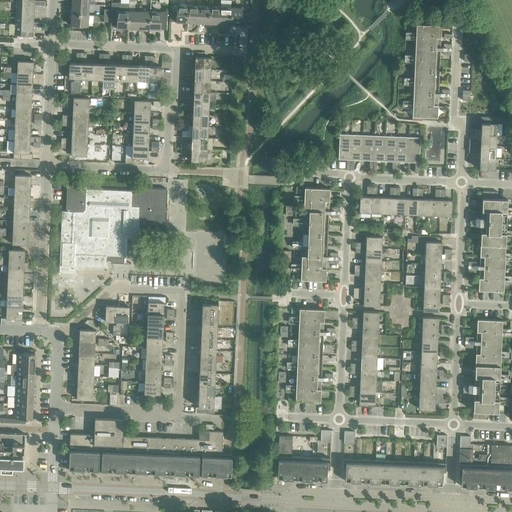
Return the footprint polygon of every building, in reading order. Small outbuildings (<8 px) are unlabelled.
[(16,2),(16,13),(34,14),(34,5),(34,3),(16,2)] [(110,27),(127,28),(128,11),(128,3),(111,2),(110,27)] [(71,3),(71,14),(88,15),(89,4),(71,3)] [(176,22),(187,23),(188,5),(177,5),(176,22)] [(187,23),(198,23),(198,6),(188,5),(187,23)] [(198,23),(209,24),(209,6),(198,6),(198,23)] [(209,24),(219,24),(220,7),(209,6),(209,24)] [(219,24),(230,24),(231,7),(220,7),(219,24)] [(231,7),(230,24),(241,25),(242,8),(231,7)] [(127,28),(138,29),(139,11),(128,11),(127,28)] [(138,29),(149,29),(150,12),(139,11),(138,29)] [(150,12),(149,29),(160,30),(161,12),(150,12)] [(16,13),(15,24),(33,24),(33,22),(34,14),(16,13)] [(88,15),(71,14),(70,25),(88,26),(88,15)] [(33,24),(15,24),(15,35),(33,36),(33,27),(33,24)] [(414,63),(414,70),(439,72),(441,25),(416,24),(415,33),(415,40),(415,55),(414,63)] [(195,57),(194,69),(210,70),(211,58),(195,57)] [(17,61),(17,73),(33,73),(33,61),(17,61)] [(68,79),(80,79),(81,63),(69,62),(68,79)] [(80,79),(92,80),(92,63),(81,63),(80,79)] [(92,80),(103,80),(104,64),(92,63),(92,80)] [(103,80),(114,81),(115,64),(104,64),(103,80)] [(114,81),(126,81),(126,65),(115,64),(114,81)] [(126,81),(137,82),(138,65),(126,65),(126,81)] [(138,65),(137,82),(137,86),(148,87),(148,82),(149,66),(138,65)] [(161,66),(149,66),(148,82),(160,83),(161,66)] [(194,69),(194,80),(210,81),(210,70),(194,69)] [(413,101),(412,108),(412,117),(437,118),(439,72),(414,70),(414,78),(413,85),(413,101)] [(17,73),(16,84),(32,85),(33,73),(17,73)] [(194,80),(193,92),(209,92),(210,81),(194,80)] [(16,84),(16,95),(32,96),(32,85),(16,84)] [(193,92),(193,103),(209,104),(209,92),(193,92)] [(16,95),(15,107),(31,107),(32,96),(16,95)] [(73,97),(72,109),(89,110),(89,98),(73,97)] [(134,100),(133,112),(150,113),(150,101),(134,100)] [(193,103),(192,114),(208,115),(209,104),(193,103)] [(15,107),(15,118),(31,119),(31,107),(15,107)] [(72,109),(72,121),(88,121),(89,110),(72,109)] [(133,112),(133,123),(149,124),(150,113),(133,112)] [(192,114),(192,126),(208,127),(208,115),(192,114)] [(15,118),(14,130),(30,130),(31,119),(15,118)] [(72,121),(71,132),(87,133),(88,121),(72,121)] [(133,123),(132,135),(149,135),(149,124),(133,123)] [(480,129),(480,135),(496,135),(497,123),(481,123),(480,129)] [(192,126),(191,137),(207,138),(208,127),(192,126)] [(14,130),(14,141),(30,142),(30,130),(14,130)] [(71,132),(71,143),(87,144),(87,133),(71,132)] [(346,170),(350,170),(351,135),(339,134),(338,159),(346,160),(346,170)] [(132,135),(132,146),(148,147),(149,135),(132,135)] [(354,160),(361,160),(362,135),(351,135),(350,170),(353,170),(354,160)] [(369,171),(372,171),(374,136),(362,135),(361,160),(369,161),(369,171)] [(480,140),(480,146),(496,147),(496,135),(480,135),(480,140)] [(376,161),(384,161),(385,136),(374,136),(372,171),(376,171),(376,161)] [(392,172),(395,172),(397,137),(385,136),(384,161),(392,162),(392,172)] [(191,137),(191,149),(207,149),(207,138),(191,137)] [(399,162),(407,162),(408,137),(397,137),(395,172),(399,172),(399,162)] [(408,137),(407,162),(415,162),(414,173),(418,173),(420,138),(408,137)] [(30,142),(14,141),(13,153),(13,159),(32,159),(32,154),(29,154),(30,142)] [(87,144),(71,143),(70,155),(86,156),(87,144)] [(148,147),(132,146),(131,158),(125,158),(125,163),(143,164),(143,158),(148,159),(148,147)] [(479,152),(479,157),(495,158),(496,147),(480,146),(479,152)] [(207,149),(191,149),(190,160),(210,161),(211,150),(207,149)] [(495,158),(479,157),(479,169),(495,170),(495,158)] [(15,175),(14,187),(30,187),(31,175),(15,175)] [(59,273),(75,274),(75,266),(106,267),(106,263),(125,263),(126,257),(127,238),(138,238),(138,233),(138,230),(165,231),(167,189),(132,188),(132,191),(86,189),(86,186),(67,185),(66,209),(67,209),(66,211),(62,211),(60,260),(59,273)] [(14,187),(14,198),(30,199),(30,187),(14,187)] [(303,226),(302,234),(327,235),(329,189),(304,188),(304,196),(303,203),(303,219),(303,226)] [(359,212),(371,213),(371,197),(359,196),(359,212)] [(371,213),(382,213),(383,197),(371,197),(371,213)] [(382,213),(393,214),(394,198),(383,197),(382,213)] [(14,198),(13,209),(29,210),(30,199),(14,198)] [(393,214),(405,214),(405,198),(394,198),(393,214)] [(405,214),(416,215),(417,199),(405,198),(405,214)] [(482,198),(480,244),(505,245),(505,238),(506,230),(506,215),(507,208),(507,199),(497,199),(492,199),(487,198),(482,198)] [(416,215),(428,215),(428,199),(417,199),(416,215)] [(428,215),(439,216),(440,200),(428,199),(428,215)] [(440,200),(439,216),(451,216),(451,200),(440,200)] [(13,209),(13,221),(29,221),(29,210),(13,209)] [(13,221),(12,232),(28,233),(29,221),(13,221)] [(28,233),(12,232),(12,244),(28,245),(28,233)] [(301,264),(301,272),(300,280),(325,281),(327,235),(302,234),(302,241),(302,249),(301,264)] [(366,236),(365,248),(381,248),(382,237),(366,236)] [(425,241),(425,253),(441,254),(441,242),(425,241)] [(505,245),(480,244),(478,290),(503,291),(503,283),(503,276),(504,260),(505,253),(505,245)] [(365,248),(365,259),(381,260),(381,248),(365,248)] [(8,249),(8,261),(24,262),(25,250),(8,249)] [(425,253),(424,265),(440,265),(441,254),(425,253)] [(365,259),(364,271),(380,271),(381,260),(365,259)] [(8,261),(7,273),(24,273),(24,262),(8,261)] [(424,265),(424,276),(440,277),(440,265),(424,265)] [(364,271),(364,282),(380,283),(380,271),(364,271)] [(7,273),(7,284),(23,285),(24,273),(7,273)] [(424,276),(423,287),(440,288),(440,277),(424,276)] [(364,282),(363,293),(380,294),(380,283),(364,282)] [(7,284),(6,295),(23,296),(23,285),(7,284)] [(423,287),(423,299),(439,300),(440,288),(423,287)] [(380,294),(363,293),(363,305),(379,306),(380,294)] [(6,295),(6,307),(22,307),(23,296),(6,295)] [(439,300),(423,299),(422,311),(439,311),(439,300)] [(148,301),(147,313),(163,314),(164,302),(148,301)] [(202,304),(201,327),(217,328),(218,305),(202,304)] [(105,322),(117,322),(117,306),(105,305),(105,322)] [(117,306),(117,322),(128,323),(129,306),(117,306)] [(22,307),(6,307),(5,319),(1,318),(0,324),(21,325),(22,307)] [(299,309),(299,317),(298,324),(298,340),(297,347),(297,355),(322,356),(324,310),(299,309)] [(363,311),(362,323),(378,324),(379,312),(363,311)] [(147,313),(147,325),(163,325),(163,314),(147,313)] [(422,317),(422,329),(438,329),(438,317),(422,317)] [(477,319),(475,365),(500,366),(500,358),(500,351),(501,336),(501,328),(502,320),(477,319)] [(362,323),(362,335),(378,335),(378,324),(362,323)] [(147,325),(146,336),(162,337),(163,325),(147,325)] [(201,327),(200,350),(216,351),(217,328),(201,327)] [(79,329),(79,341),(95,342),(95,330),(79,329)] [(422,329),(421,340),(437,341),(438,329),(422,329)] [(362,335),(361,346),(377,347),(378,335),(362,335)] [(146,336),(146,348),(162,348),(162,337),(146,336)] [(421,340),(421,351),(437,352),(437,341),(421,340)] [(79,341),(78,353),(94,353),(95,342),(79,341)] [(361,346),(361,357),(377,358),(377,347),(361,346)] [(146,348),(145,359),(161,360),(162,348),(146,348)] [(200,350),(199,373),(215,373),(216,351),(200,350)] [(421,351),(420,363),(436,364),(437,352),(421,351)] [(17,353),(16,364),(34,365),(34,354),(17,353)] [(78,353),(78,364),(94,365),(94,353),(78,353)] [(296,385),(295,392),(295,401),(320,402),(322,356),(297,355),(297,362),(296,370),(296,385)] [(361,357),(360,369),(376,369),(377,358),(361,357)] [(145,359),(145,370),(161,371),(161,360),(145,359)] [(420,363),(420,374),(436,375),(436,370),(436,364),(420,363)] [(16,364),(16,375),(34,376),(34,365),(16,364)] [(78,364),(77,375),(93,376),(94,365),(78,364)] [(483,412),(488,412),(498,412),(498,404),(498,397),(499,381),(499,374),(500,366),(475,365),(473,411),(478,411),(483,412)] [(108,369),(108,377),(118,377),(118,369),(113,369),(108,369)] [(360,369),(360,380),(376,381),(376,369),(360,369)] [(145,370),(144,382),(160,382),(161,371),(145,370)] [(199,373),(198,384),(214,385),(215,373),(199,373)] [(420,374),(419,386),(435,386),(436,375),(420,374)] [(16,375),(15,386),(33,387),(34,376),(16,375)] [(77,375),(77,387),(93,388),(93,376),(77,375)] [(360,380),(359,391),(375,392),(376,381),(360,380)] [(160,382),(144,382),(144,394),(160,394),(160,382)] [(198,384),(198,395),(214,396),(214,385),(198,384)] [(15,386),(15,397),(33,397),(33,387),(15,386)] [(419,386),(419,397),(435,398),(435,386),(419,386)] [(93,388),(77,387),(76,399),(92,399),(93,388)] [(375,392),(359,391),(359,403),(373,404),(375,404),(375,392)] [(214,396),(198,395),(197,407),(195,407),(195,413),(206,413),(213,413),(214,396)] [(15,397),(14,407),(32,408),(33,397),(15,397)] [(435,398),(419,397),(418,409),(434,410),(435,398)] [(32,408),(14,407),(14,418),(0,417),(0,422),(25,423),(25,419),(32,419),(32,408)] [(101,471),(149,473),(151,437),(122,436),(123,419),(94,418),(94,434),(70,433),(68,469),(98,470),(97,471),(101,471)] [(151,437),(149,473),(198,475),(197,475),(201,476),(201,475),(226,476),(231,476),(231,454),(227,454),(222,453),(223,431),(213,431),(214,425),(206,424),(205,430),(199,430),(199,439),(151,437)] [(320,442),(330,442),(331,430),(321,430),(320,442)] [(343,442),(354,443),(354,431),(344,431),(343,442)] [(0,432),(0,471),(12,472),(12,471),(21,471),(21,467),(23,467),(24,446),(25,434),(0,432)] [(277,478),(326,480),(326,473),(329,473),(330,458),(291,456),(292,436),(279,435),(277,478)] [(436,446),(446,447),(447,435),(436,435),(436,446)] [(459,448),(459,449),(459,456),(459,457),(458,479),(461,479),(460,486),(511,488),(511,460),(505,461),(506,445),(491,445),(491,455),(491,460),(490,460),(490,465),(478,464),(472,464),(473,444),(470,444),(470,436),(460,436),(459,448)] [(478,457),(478,464),(490,465),(490,460),(491,460),(491,455),(478,454),(478,457)] [(345,481),(393,483),(394,464),(389,464),(389,461),(380,460),(380,463),(375,463),(370,463),(370,460),(361,459),(361,462),(356,462),(350,462),(350,459),(343,459),(342,469),(345,469),(345,481)] [(394,464),(393,483),(442,485),(442,473),(445,473),(445,463),(438,463),(438,466),(427,465),(427,462),(423,462),(419,462),(418,465),(408,464),(408,461),(399,461),(399,464),(394,464)]
